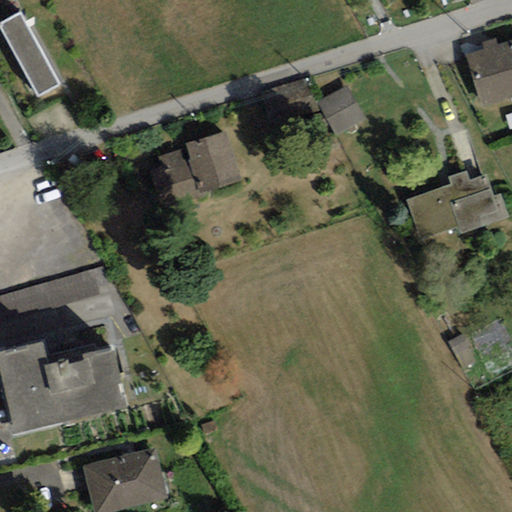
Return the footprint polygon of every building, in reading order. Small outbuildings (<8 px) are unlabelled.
[(16,13),(0,21),(0,34),(32,96),(53,85),(16,13)] [(511,42),(463,57),(477,105),(511,94),(511,42)] [(352,84),(319,100),(336,136),(369,120),(352,84)] [(232,180),(219,135),(174,148),(187,193),(232,180)] [(480,179),(405,202),(417,242),(455,231),(456,236),(502,222),(493,195),(486,197),(480,179)] [(0,355),(0,394),(10,435),(117,408),(103,354),(38,371),(32,347),(0,355)] [(149,454),(80,471),(90,511),(95,511),(160,496),(149,454)]
